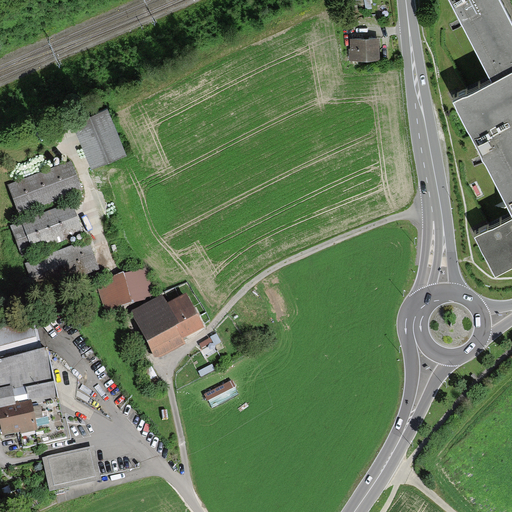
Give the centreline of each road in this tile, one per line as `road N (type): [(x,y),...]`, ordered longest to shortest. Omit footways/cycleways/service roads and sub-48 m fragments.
road 1 (unclassified): [(204,511),(192,495),(166,373),(170,360),(272,267),(382,220),(436,210)]
road 2 (secondary): [(406,0),(436,210)]
road 3 (track): [(29,511),(164,465)]
road 4 (secondary): [(409,308),(413,368),(402,440)]
